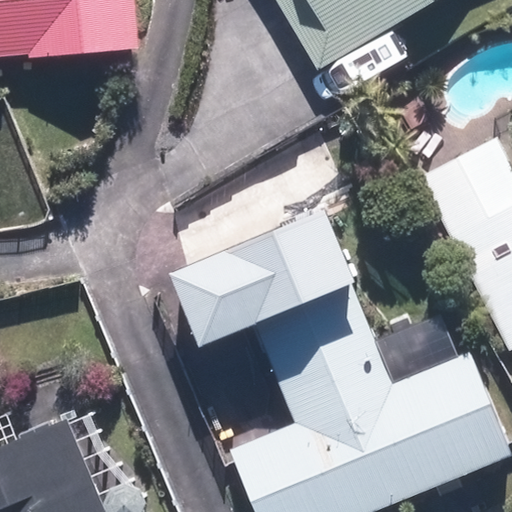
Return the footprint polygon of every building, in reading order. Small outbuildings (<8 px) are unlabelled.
[(0,0),(0,48),(154,36),(151,0),(0,0)] [(293,0),(330,62),(437,0),(293,0)] [(429,175),(511,334),(511,143),(507,135),(429,175)] [(244,446),(271,511),(364,511),(511,450),(511,414),(484,347),(407,379),(363,273),(264,314),(308,419),(244,446)] [(119,511),(77,412),(12,439),(2,416),(0,416),(0,511),(119,511)]
